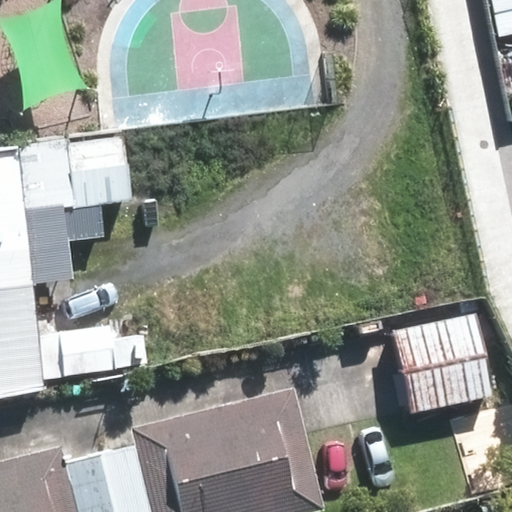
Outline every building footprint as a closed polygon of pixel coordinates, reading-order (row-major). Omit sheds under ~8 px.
[(511,0),(476,0),(511,103),(511,0)] [(0,371),(22,369),(1,163),(0,162),(0,371)] [(406,402),(488,385),(472,310),(391,327),(406,402)] [(288,391),(97,441),(115,511),(270,511),(317,500),(288,391)] [(106,511),(88,443),(0,465),(0,511),(106,511)]
